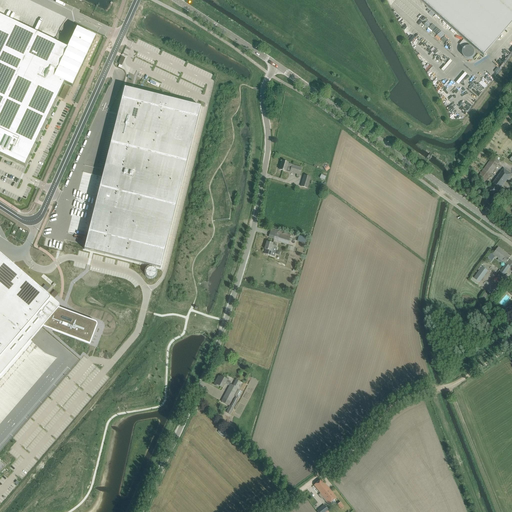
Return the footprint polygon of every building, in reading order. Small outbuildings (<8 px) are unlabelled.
[(420,0),(460,34),(489,0),(420,0)] [(67,51),(0,19),(0,154),(25,166),(64,83),(72,87),(82,66),(80,66),(80,65),(83,66),(85,62),(82,61),(84,57),(86,57),(96,37),(77,28),(67,51)] [(468,42),(483,55),(501,33),(502,30),(504,29),(504,27),(502,25),(502,23),(505,23),(502,22),(500,22),(500,26),(496,27),(492,28),(492,30),(489,31),(487,27),(488,26),(485,30),(482,29),(482,27),(480,30),(476,29),(475,34),(474,35),(473,41),(472,41),(468,42)] [(464,48),(468,43),(464,40),(459,44),(464,48)] [(469,59),(470,59),(471,59),(472,58),(473,57),(474,56),(475,55),(475,54),(475,53),(475,52),(475,51),(474,50),(473,49),(473,48),(472,47),(471,47),(470,47),(469,47),(468,47),(467,47),(466,47),(465,48),(464,49),(463,50),(463,51),(463,52),(463,53),(463,54),(463,55),(463,56),(464,57),(465,57),(466,58),(467,59),(468,59),(469,59)] [(451,81),(456,85),(466,75),(461,71),(451,81)] [(125,88),(84,249),(160,268),(201,107),(125,88)] [(479,176),(476,180),(484,185),(499,164),(491,159),(479,176)] [(282,161),(280,170),(286,171),(299,175),(301,168),(288,164),(288,163),(282,161)] [(501,189),(504,185),(511,174),(504,168),(493,183),(493,184),(489,190),(496,195),(500,189),(501,189)] [(307,188),(310,177),(304,175),(301,186),(307,188)] [(274,240),(278,241),(288,244),(290,237),(276,233),(274,240)] [(273,243),(272,243),(267,242),(265,249),(266,249),(264,254),(271,256),(274,247),(276,248),(276,245),(273,244),(273,243)] [(491,253),(489,256),(493,259),(496,256),(506,263),(507,261),(510,257),(504,253),(505,252),(498,248),(495,252),(493,254),(493,255),(491,253)] [(0,380),(33,343),(31,341),(43,327),(45,324),(51,327),(51,328),(52,329),(53,330),(53,331),(62,334),(90,344),(97,326),(97,324),(95,322),(82,317),(67,311),(66,311),(65,311),(65,312),(64,312),(63,313),(57,310),(59,308),(59,307),(59,306),(59,305),(58,304),(52,299),(0,253),(0,380)] [(497,277),(501,279),(510,266),(506,264),(497,277)] [(482,267),(474,278),(480,283),(488,271),(482,267)] [(156,274),(156,273),(155,271),(155,270),(154,269),(152,269),(151,268),(150,268),(148,269),(147,270),(146,271),(146,272),(146,273),(146,274),(146,275),(147,276),(148,277),(149,278),(151,278),(152,278),(153,277),(154,276),(155,275),(156,274)] [(217,379),(214,385),(217,387),(218,385),(223,388),(225,383),(229,385),(230,382),(227,380),(221,377),(219,380),(217,379)] [(229,405),(238,388),(240,389),(243,383),(235,379),(233,385),(231,384),(221,402),(229,405)] [(336,497),(325,483),(321,479),(313,485),(324,497),(323,498),(328,504),(336,497)]
